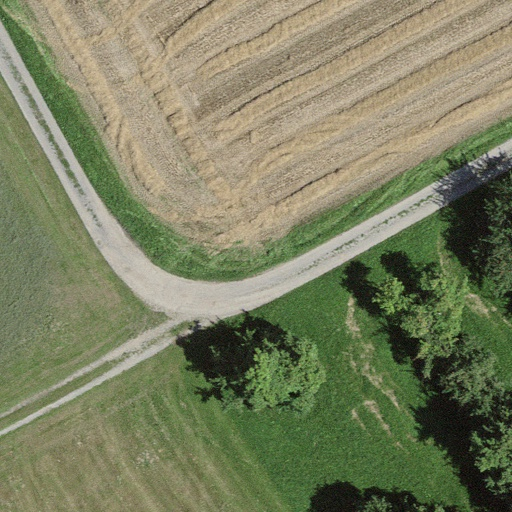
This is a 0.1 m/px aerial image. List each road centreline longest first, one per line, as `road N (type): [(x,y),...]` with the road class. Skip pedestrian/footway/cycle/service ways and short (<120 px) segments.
road 1 (track): [(0,45),(111,243),(165,291),(244,300),(511,156)]
road 2 (track): [(0,427),(244,300)]
